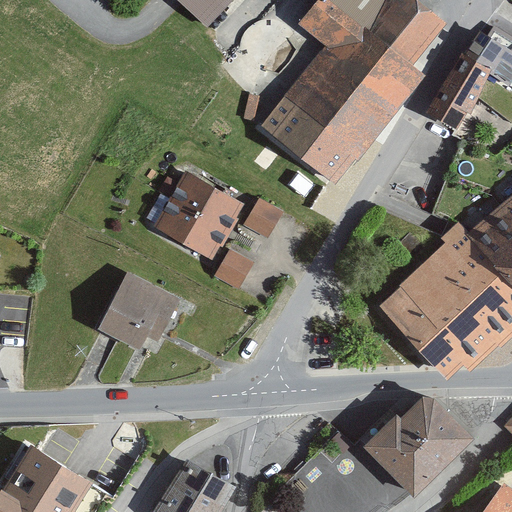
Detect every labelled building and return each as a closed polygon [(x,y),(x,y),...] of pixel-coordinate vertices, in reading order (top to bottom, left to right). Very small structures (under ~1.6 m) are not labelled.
[(172,0),(209,33),(238,0),(172,0)] [(325,46),(261,126),(336,184),(355,159),(358,161),(426,75),(413,66),(447,24),(416,0),(317,0),(298,24),(325,46)] [(478,29),(463,53),(492,70),(490,74),(509,87),(511,82),(511,36),(495,25),(488,35),(478,29)] [(463,53),(422,114),(453,134),(467,113),(471,115),(490,74),(492,70),(463,53)] [(244,204),(186,171),(171,199),(154,227),(212,260),(220,246),(223,248),(239,219),(237,218),(244,204)] [(511,196),(469,233),(495,273),(511,287),(511,196)] [(283,211),(259,197),(244,224),(268,238),(283,211)] [(446,243),(432,256),(473,300),(418,351),(432,367),(448,382),(464,365),(471,372),(499,346),(501,348),(511,337),(511,287),(495,273),(469,233),(459,222),(440,238),(446,243)] [(254,263),(230,249),(214,277),(239,290),(254,263)] [(401,287),(379,306),(418,351),(473,300),(432,256),(400,286),(401,287)] [(128,271),(98,330),(109,335),(140,351),(147,336),(158,342),(181,298),(128,271)] [(398,410),(364,444),(413,493),(415,496),(475,439),(434,398),(422,397),(402,414),(398,410)] [(31,445),(0,494),(0,511),(72,511),(91,482),(64,465),(31,445)] [(188,460),(156,511),(217,511),(233,487),(188,460)] [(481,511),(511,511),(511,487),(504,482),(481,511)]
